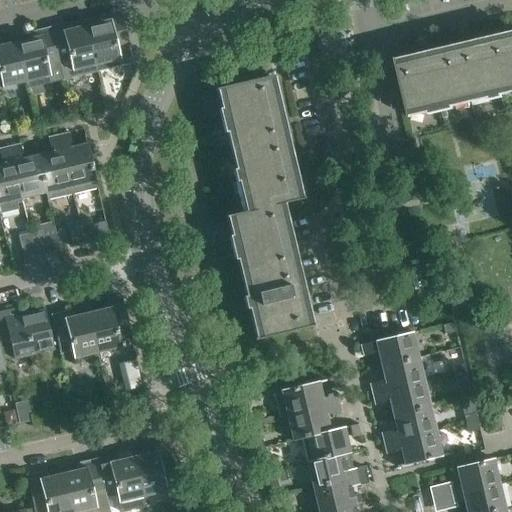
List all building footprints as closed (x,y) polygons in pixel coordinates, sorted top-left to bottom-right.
[(102,23),(87,27),(96,66),(120,60),(119,52),(130,50),(121,10),(100,15),(102,23)] [(70,22),(50,27),(60,66),(71,64),(72,71),(96,66),(87,27),(72,30),(70,22)] [(26,82),(28,90),(64,82),(60,66),(50,27),(30,32),(32,40),(17,43),(26,82)] [(2,88),(26,82),(17,43),(2,47),(0,39),(0,38),(0,80),(1,80),(2,88)] [(511,38),(399,65),(398,59),(396,59),(410,118),(411,117),(410,111),(511,86),(511,38)] [(216,90),(216,91),(223,89),(251,211),(226,217),(226,218),(233,216),(237,234),(232,236),(256,338),(255,338),(255,340),(314,326),(314,324),(307,326),(278,205),(303,199),(303,198),(296,199),(268,78),(273,77),(273,76),(216,90)] [(69,132),(58,134),(72,192),(97,186),(87,145),(73,148),(69,132)] [(51,153),(38,156),(46,192),(47,198),(72,192),(58,134),(48,137),(51,153)] [(20,143),(9,146),(22,198),(46,192),(38,156),(24,160),(20,143)] [(0,165),(0,213),(18,209),(17,204),(23,203),(22,198),(9,146),(0,148),(0,154),(2,165),(0,165)] [(91,218),(79,221),(85,245),(96,242),(91,218)] [(85,245),(79,221),(67,224),(73,247),(85,245)] [(42,230),(30,233),(35,256),(47,253),(42,230)] [(35,256),(30,233),(18,235),(24,259),(35,256)] [(103,311),(89,314),(97,352),(121,346),(120,340),(131,337),(122,298),(101,303),(103,311)] [(14,308),(0,311),(0,343),(10,341),(14,359),(54,350),(45,310),(15,317),(14,308)] [(97,352),(89,314),(74,318),(72,310),(51,314),(61,354),(72,351),(73,357),(97,352)] [(456,331),(454,323),(443,325),(445,334),(456,331)] [(379,352),(382,366),(418,358),(412,333),(360,345),(363,356),(379,352)] [(369,384),(372,394),(424,382),(418,358),(382,366),(385,380),(369,384)] [(139,373),(135,360),(123,363),(126,376),(139,373)] [(452,367),(454,375),(466,372),(464,364),(452,367)] [(466,372),(454,375),(456,383),(468,381),(466,372)] [(281,417),(288,416),(288,415),(340,403),(337,392),(321,396),(317,382),(275,392),(281,417)] [(390,401),(394,415),(429,407),(424,382),(372,394),(374,405),(390,401)] [(235,402),(237,410),(249,407),(247,399),(235,402)] [(29,401),(15,404),(19,423),(30,420),(29,414),(32,413),(29,401)] [(294,441),(302,439),(308,437),(329,431),(326,418),(342,414),(340,403),(288,415),(288,416),(294,441)] [(381,433),(383,443),(435,431),(429,407),(394,415),(397,429),(381,433)] [(14,411),(3,414),(6,425),(16,423),(14,411)] [(464,416),(466,424),(477,421),(476,413),(464,416)] [(477,421),(466,424),(468,433),(480,430),(477,421)] [(302,439),(308,462),(313,460),(314,461),(349,453),(346,439),(362,435),(360,424),(329,431),(308,437),(302,439)] [(435,431),(383,443),(386,454),(402,450),(405,465),(441,456),(435,431)] [(250,441),(252,450),(264,447),(262,439),(250,441)] [(148,455),(134,458),(142,495),(143,495),(166,490),(165,484),(177,481),(167,442),(146,446),(148,455)] [(264,447),(252,450),(254,458),(266,456),(264,447)] [(117,453),(96,458),(106,498),(117,495),(120,511),(121,511),(145,506),(143,495),(142,495),(134,458),(119,462),(117,453)] [(308,462),(313,487),(367,474),(365,466),(353,469),(349,453),(314,461),(313,460),(308,462)] [(78,471),(63,475),(72,511),(73,511),(72,511),(109,511),(106,498),(96,458),(76,463),(78,471)] [(449,487),(451,495),(498,484),(493,459),(457,467),(461,484),(449,487)] [(72,511),(63,475),(49,478),(47,470),(26,475),(34,511),(72,511),(73,511),(72,511)] [(313,487),(319,511),(361,502),(357,486),(369,483),(367,474),(313,487)] [(441,511),(454,509),(447,483),(426,489),(432,511),(441,511)] [(465,501),(467,511),(489,511),(504,508),(498,484),(451,495),(453,503),(465,501)] [(268,489),(269,498),(281,495),(279,486),(268,489)] [(281,495),(269,498),(272,506),(283,503),(281,495)] [(319,511),(363,511),(361,502),(319,511)]
